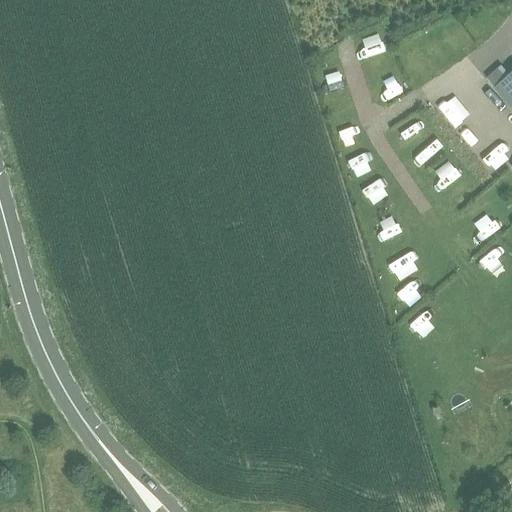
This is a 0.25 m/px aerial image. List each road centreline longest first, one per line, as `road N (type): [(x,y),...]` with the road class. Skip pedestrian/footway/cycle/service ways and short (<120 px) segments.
road 1 (secondary): [(0,211),(30,331),(84,425)]
road 2 (secondary): [(175,511),(84,425)]
